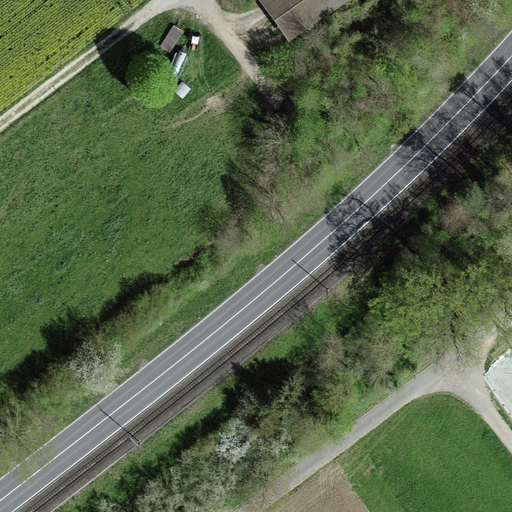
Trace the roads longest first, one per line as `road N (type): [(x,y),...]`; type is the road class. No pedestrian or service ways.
road 1 (secondary): [(0,497),(331,238),(511,54)]
road 2 (track): [(511,314),(245,511)]
